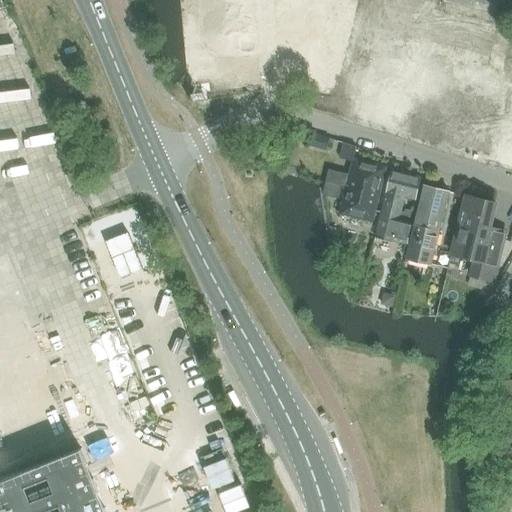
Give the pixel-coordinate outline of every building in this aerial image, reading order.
[(253,7),(219,30),(232,50),(265,25),(253,7)] [(276,9),(268,15),(276,26),(283,20),(276,9)] [(268,15),(261,20),(269,30),(276,26),(268,15)] [(349,23),(346,73),(366,74),(366,86),(375,86),(378,25),(349,23)] [(265,25),(232,50),(244,68),(278,43),(265,25)] [(378,25),(375,86),(384,87),(385,74),(403,75),(406,26),(378,25)] [(406,26),(402,88),(412,88),(412,77),(431,78),(434,28),(406,26)] [(511,38),(469,28),(445,121),(481,130),(495,76),(511,79),(511,38)] [(278,43),(244,68),(257,84),(289,60),(278,43)] [(302,45),(294,51),(302,61),(309,57),(302,45)] [(294,51),(288,55),(295,66),(302,61),(294,51)] [(289,60),(257,84),(271,102),(304,79),(289,60)] [(314,134),(311,145),(327,149),(327,148),(329,138),(327,138),(314,134)] [(356,218),(370,163),(353,159),(349,176),(331,172),(328,173),(323,195),(337,198),(340,185),(346,187),(339,213),(356,218)] [(370,163),(356,218),(372,222),(386,167),(370,163)] [(415,199),(421,177),(392,170),(375,237),(405,244),(411,221),(399,218),(404,197),(415,199)] [(431,264),(441,225),(449,192),(424,186),(406,258),(431,264)] [(494,281),(495,275),(504,240),(488,236),(496,204),(466,196),(452,254),(475,260),(471,275),(494,281)] [(383,294),(381,305),(392,308),(394,297),(383,294)] [(494,419),(499,418),(511,415),(511,380),(493,383),(494,419)]
